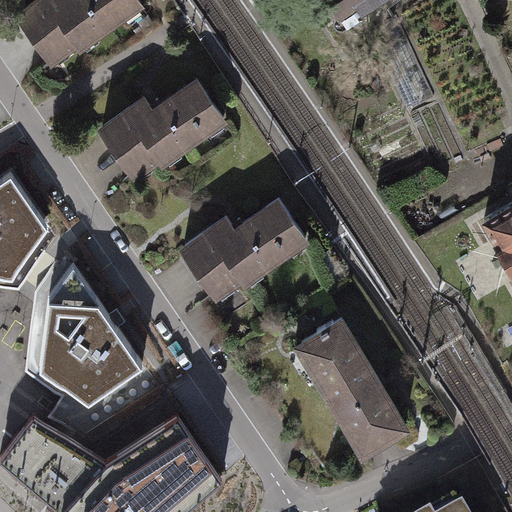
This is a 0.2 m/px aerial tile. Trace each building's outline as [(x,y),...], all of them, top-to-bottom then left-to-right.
[(139,5),(135,0),(29,0),(11,12),(47,66),(139,5)] [(322,0),(337,22),(353,12),(357,18),(384,0),(322,0)] [(230,119),(200,75),(154,105),(146,92),(99,124),(134,176),(159,159),(163,164),(230,119)] [(48,224),(9,170),(0,176),(0,269),(13,272),(48,224)] [(309,236),(277,189),(232,219),(225,208),(177,240),(214,295),(241,277),(243,280),(309,236)] [(511,201),(484,217),(497,239),(496,240),(511,267),(511,201)] [(141,362),(72,261),(46,292),(37,358),(88,398),(141,362)] [(409,420),(342,310),(291,340),(358,451),(409,420)] [(30,417),(0,454),(0,464),(52,511),(185,511),(218,484),(175,421),(101,466),(30,417)]
